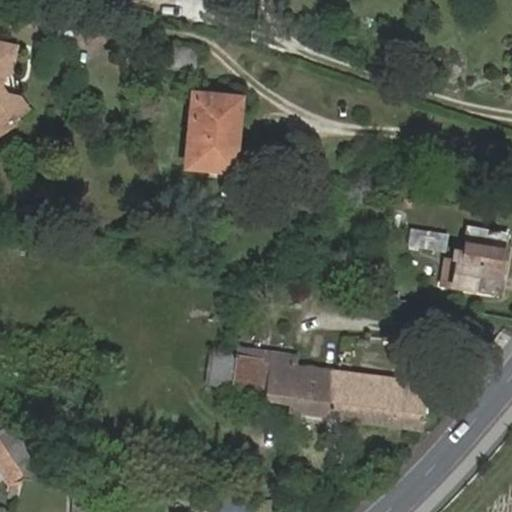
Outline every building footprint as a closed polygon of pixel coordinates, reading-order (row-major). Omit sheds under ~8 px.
[(0,136),(17,126),(14,122),(31,111),(24,101),(10,96),(5,88),(8,78),(16,73),(20,56),(15,48),(0,44),(0,136)] [(143,47),(141,68),(189,72),(191,51),(143,47)] [(187,97),(183,167),(220,170),(223,123),(230,123),(231,101),(187,97)] [(499,272),(504,247),(507,236),(468,229),(464,255),(455,254),(453,261),(447,261),(443,287),(502,296),(506,272),(499,272)] [(410,231),(408,247),(445,252),(448,237),(410,231)] [(511,248),(504,247),(499,272),(506,272),(511,248)] [(223,385),(226,353),(218,352),(213,384),(223,385)] [(238,354),(226,353),(223,385),(234,387),(238,354)] [(261,358),(238,354),(234,387),(257,390),(256,394),(293,399),(298,367),(299,356),(274,354),(273,362),(261,361),(261,358)] [(293,399),(291,414),(422,432),(429,384),(405,381),(389,379),(364,375),(365,362),(342,359),(340,373),(298,367),(293,399)] [(389,379),(405,381),(406,374),(390,372),(389,379)] [(30,454),(10,426),(0,433),(0,471),(8,483),(20,474),(24,460),(30,454)] [(220,511),(251,511),(252,492),(221,493),(220,511)] [(129,505),(130,495),(105,495),(104,509),(104,510),(120,511),(121,505),(129,505)]
